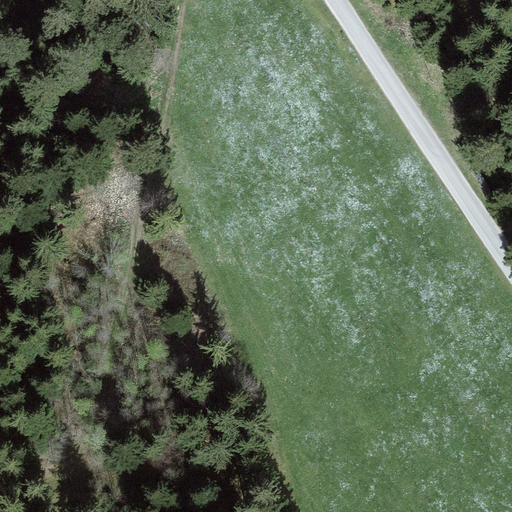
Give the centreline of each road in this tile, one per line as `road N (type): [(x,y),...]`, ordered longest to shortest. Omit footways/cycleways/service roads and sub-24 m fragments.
road 1 (track): [(511,259),(333,0)]
road 2 (track): [(183,0),(181,34),(146,78),(79,101),(0,108)]
